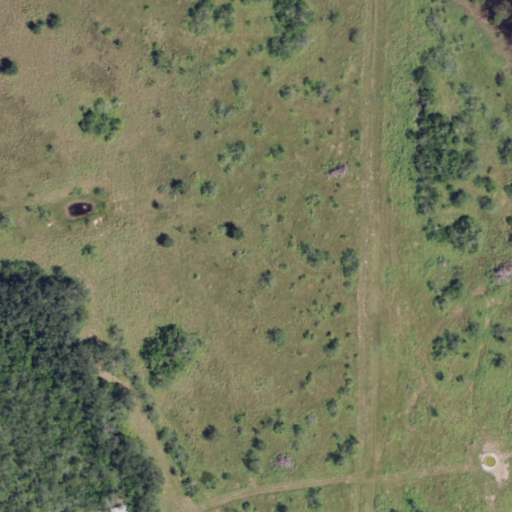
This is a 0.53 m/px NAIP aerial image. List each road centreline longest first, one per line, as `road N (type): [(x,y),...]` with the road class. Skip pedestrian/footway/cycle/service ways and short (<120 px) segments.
road 1 (residential): [(354,0),(347,511)]
road 2 (residential): [(202,511),(135,365),(103,320),(69,289),(0,286)]
